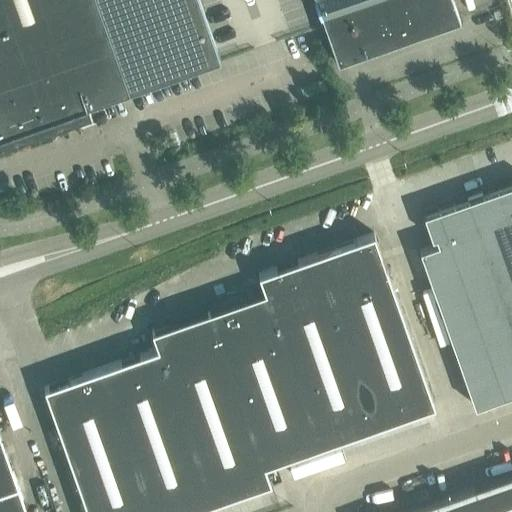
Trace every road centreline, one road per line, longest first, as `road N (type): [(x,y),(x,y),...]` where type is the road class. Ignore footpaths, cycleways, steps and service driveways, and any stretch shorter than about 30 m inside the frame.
road 1 (unclassified): [(0,272),(511,99)]
road 2 (unclassified): [(511,425),(315,498),(320,511)]
